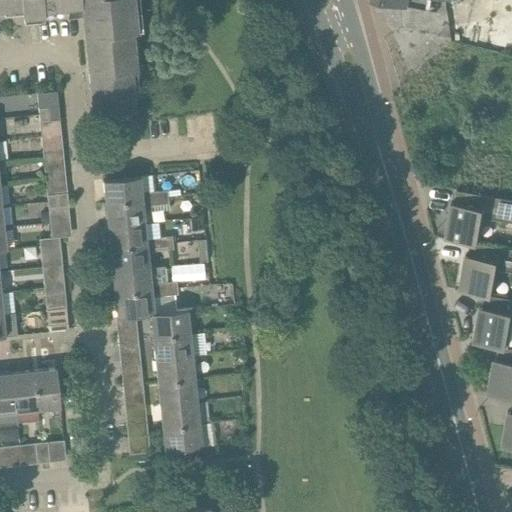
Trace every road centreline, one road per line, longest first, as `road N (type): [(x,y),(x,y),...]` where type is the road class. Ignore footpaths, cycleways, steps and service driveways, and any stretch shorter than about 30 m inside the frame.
road 1 (residential): [(0,483),(88,476),(101,455),(70,62),(55,53),(0,62)]
road 2 (secondary): [(479,511),(378,152)]
road 3 (secondary): [(311,0),(378,152)]
road 4 (secondary): [(378,152),(341,0)]
